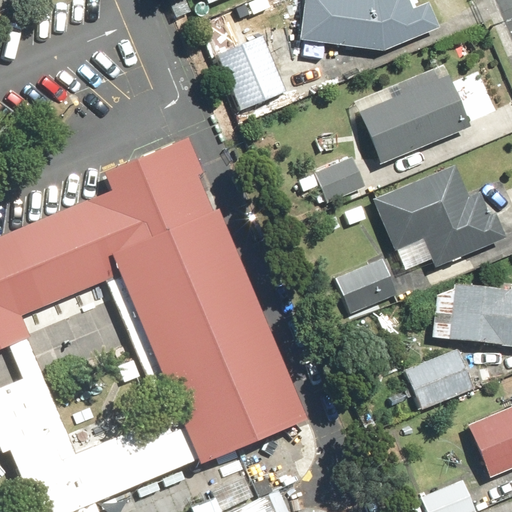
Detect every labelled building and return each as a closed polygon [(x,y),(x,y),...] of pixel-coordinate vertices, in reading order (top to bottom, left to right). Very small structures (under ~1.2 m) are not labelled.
[(403,0),(302,0),(296,42),(379,54),(435,31),(424,3),(408,10),(403,0)] [(259,35),(214,55),(238,111),(283,91),(259,35)] [(353,113),(375,167),(466,130),(444,76),(353,113)] [(108,195),(0,240),(0,344),(29,332),(22,316),(115,276),(107,258),(149,241),(218,212),(186,139),(100,175),(108,195)] [(351,157),(312,174),(325,205),(364,189),(351,157)] [(450,168),(369,201),(390,253),(419,241),(431,272),(504,242),(493,214),(485,217),(476,193),(462,199),(450,168)] [(149,241),(107,258),(115,276),(176,414),(200,469),(309,422),(218,212),(149,241)] [(333,277),(346,312),(401,291),(387,256),(333,277)] [(511,289),(433,281),(427,340),(511,348),(511,289)] [(405,403),(416,399),(420,411),(472,392),(457,350),(405,370),(411,385),(400,389),(405,403)] [(0,383),(0,442),(27,511),(100,511),(98,507),(200,469),(176,414),(70,455),(36,369),(0,383)] [(511,406),(463,427),(485,481),(511,469),(511,406)] [(402,461),(383,469),(396,501),(415,493),(402,461)] [(424,511),(475,511),(462,482),(420,500),(424,511)] [(289,511),(279,487),(221,511),(215,497),(191,508),(192,511),(289,511)]
